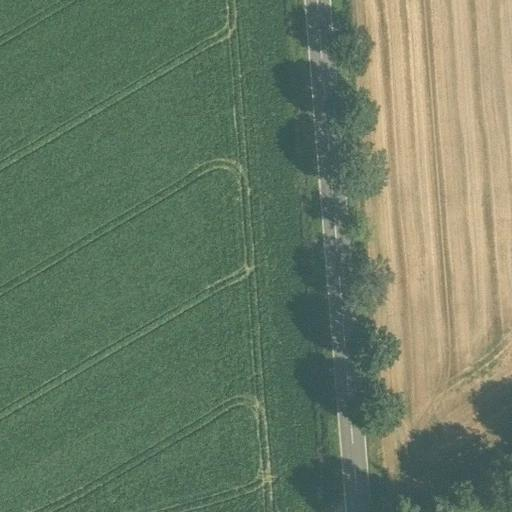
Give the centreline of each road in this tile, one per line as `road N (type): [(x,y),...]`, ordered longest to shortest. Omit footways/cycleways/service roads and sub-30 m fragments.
road 1 (secondary): [(359,511),(317,0)]
road 2 (track): [(404,499),(511,432)]
